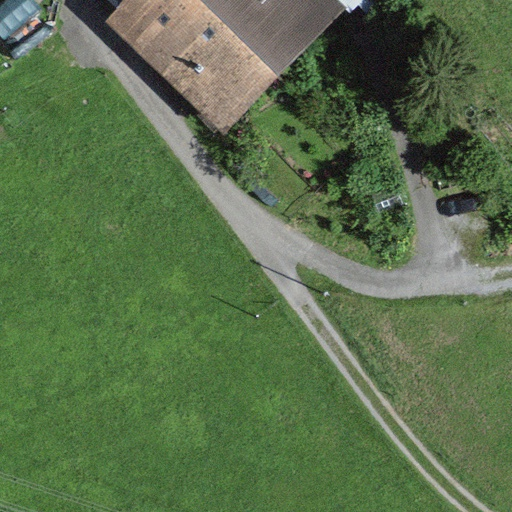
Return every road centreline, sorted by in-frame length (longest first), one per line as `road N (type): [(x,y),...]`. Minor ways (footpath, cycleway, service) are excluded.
road 1 (track): [(87,0),(324,333),(482,511)]
road 2 (track): [(245,222),(374,287),(511,276)]
